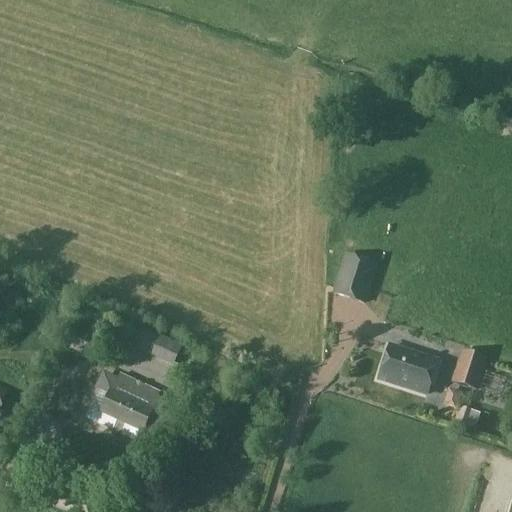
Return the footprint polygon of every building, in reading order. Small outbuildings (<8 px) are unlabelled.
[(376,266),(348,257),(346,256),(333,295),(364,304),(376,266)] [(142,328),(132,348),(170,366),(179,346),(142,328)] [(391,349),(384,368),(380,381),(427,396),(437,364),(391,349)] [(450,382),(476,390),(486,360),(459,352),(450,382)] [(218,383),(242,392),(247,376),(224,367),(218,383)] [(148,452),(169,407),(154,400),(157,395),(120,378),(118,383),(104,376),(98,389),(99,390),(86,419),(136,442),(134,446),(148,452)] [(483,404),(503,405),(504,383),(484,382),(483,404)] [(0,412),(8,392),(0,388),(0,412)] [(461,395),(449,391),(444,407),(456,411),(461,395)] [(474,432),(479,415),(459,408),(453,425),(474,432)] [(134,510),(138,511),(153,511),(156,505),(140,497),(134,510)]
